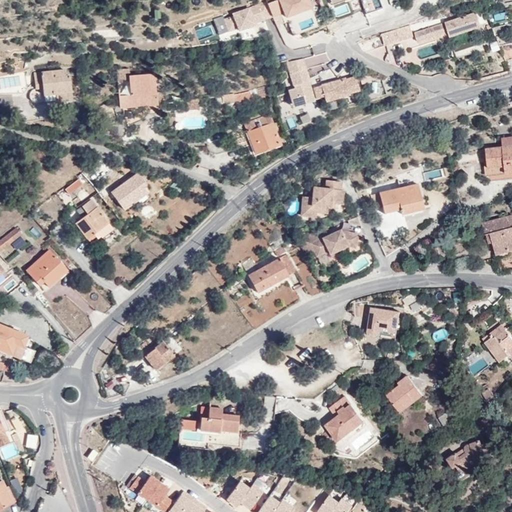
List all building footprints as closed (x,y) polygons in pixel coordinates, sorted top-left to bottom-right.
[(283,22),(276,0),(269,0),(266,1),(273,25),(283,22)] [(308,0),(277,0),(285,20),(312,10),(308,0)] [(378,0),(360,0),(364,13),(381,9),(378,0)] [(336,17),(350,12),(347,3),(332,8),(336,17)] [(257,6),(222,16),(227,33),(262,23),(257,6)] [(477,14),(415,33),(418,43),(449,33),(450,37),(481,28),(477,14)] [(199,41),(217,34),(213,23),(194,30),(199,41)] [(406,41),(403,34),(402,35),(400,30),(382,36),(386,47),(406,41)] [(414,39),(412,32),(403,34),(406,41),(414,39)] [(511,46),(501,49),(506,61),(511,59),(511,46)] [(313,102),(308,82),(304,83),(301,72),(305,71),(301,61),(286,65),(294,92),(287,94),(289,101),(296,99),(298,106),(313,102)] [(156,93),(154,77),(161,77),(160,71),(153,72),(154,75),(130,77),(130,70),(117,71),(118,82),(130,81),(130,87),(119,88),(120,107),(123,107),(124,112),(130,126),(142,120),(136,106),(158,104),(157,93),(156,93)] [(34,74),(35,83),(42,82),(43,88),(36,90),(32,90),(29,94),(30,98),(32,102),(36,104),(72,99),(70,76),(65,76),(64,71),(34,74)] [(348,95),(358,92),(354,79),(344,82),(344,81),(335,83),(336,86),(330,87),(329,85),(320,88),(324,103),(348,96),(348,95)] [(268,87),(256,89),(258,97),(269,96),(268,87)] [(243,91),(243,92),(244,100),(258,97),(256,89),(243,91)] [(243,92),(232,94),(233,102),(244,100),(243,92)] [(233,102),(232,94),(216,96),(217,104),(233,102)] [(298,106),(296,99),(289,101),(291,108),(298,106)] [(188,112),(201,110),(200,100),(187,102),(188,112)] [(261,128),(250,131),(248,133),(252,144),(250,145),(254,154),(279,144),(268,116),(258,119),(261,128)] [(247,124),(250,131),(261,128),(258,119),(247,124)] [(488,150),(490,169),(511,166),(511,171),(511,137),(503,139),(504,148),(488,150)] [(226,153),(222,141),(207,147),(209,153),(217,156),(226,153)] [(511,171),(511,166),(490,169),(491,176),(511,173),(511,171)] [(424,172),(425,178),(442,175),(441,169),(424,172)] [(135,201),(147,193),(142,187),(146,185),(138,174),(112,193),(124,209),(135,201)] [(305,177),(294,184),(299,191),(309,183),(305,177)] [(79,179),(65,189),(69,194),(82,184),(79,179)] [(312,197),(306,197),(306,209),(316,209),(315,211),(316,212),(327,212),(328,207),(333,207),(333,203),(342,204),(343,189),(340,189),(341,181),(325,180),(325,188),(312,187),(312,197)] [(401,212),(424,207),(418,184),(380,193),(384,213),(401,210),(401,212)] [(149,197),(147,193),(135,201),(138,205),(149,197)] [(306,209),(306,197),(302,197),(301,215),(316,217),(316,212),(315,211),(316,209),(306,209)] [(97,231),(109,222),(92,200),(77,211),(83,218),(76,223),(88,239),(97,231)] [(487,235),(488,235),(492,233),(494,243),(497,254),(511,250),(511,215),(484,224),(487,235)] [(113,227),(109,222),(97,231),(101,236),(113,227)] [(314,244),(332,235),(328,226),(310,235),(314,244)] [(0,250),(21,234),(16,228),(0,240),(0,250)] [(356,248),(359,234),(341,231),(314,244),(310,235),(299,240),(308,259),(316,255),(318,258),(329,252),(330,256),(349,247),(356,248)] [(278,256),(286,252),(282,246),(275,250),(278,256)] [(54,275),(64,266),(50,250),(27,270),(44,290),(57,279),(54,275)] [(511,254),(511,250),(497,254),(499,259),(511,256),(511,254)] [(287,254),(251,274),(253,279),(251,281),(256,291),(271,283),(272,284),(297,271),(287,254)] [(67,270),(64,266),(54,275),(57,279),(67,270)] [(397,333),(401,312),(371,308),(368,332),(372,337),(374,338),(378,338),(381,334),(382,331),(397,333)] [(0,324),(0,350),(30,362),(35,351),(24,347),(28,336),(0,324)] [(497,337),(507,330),(503,325),(490,334),(493,338),(495,336),(497,337)] [(436,343),(448,337),(444,328),(432,333),(436,343)] [(508,352),(511,348),(511,336),(507,330),(497,337),(495,336),(493,338),(486,343),(501,363),(510,356),(508,352)] [(156,371),(174,356),(163,342),(145,357),(156,371)] [(281,363),(288,373),(298,367),(291,356),(281,363)] [(411,396),(420,390),(409,376),(399,383),(401,386),(388,396),(401,413),(416,402),(411,396)] [(424,396),(420,390),(411,396),(416,402),(424,396)] [(337,430),(344,438),(365,422),(346,397),(335,405),(342,415),(338,418),(327,426),(333,433),(337,430)] [(211,405),(210,416),(203,415),(201,429),(222,431),(223,428),(239,429),(240,413),(224,412),(220,411),(220,406),(211,405)] [(342,415),(335,405),(331,408),(338,418),(342,415)] [(0,410),(0,422),(4,432),(9,430),(1,410),(0,410)] [(446,425),(456,418),(450,411),(441,418),(446,425)] [(0,445),(8,442),(4,432),(0,422),(0,445)] [(339,442),(344,438),(337,430),(333,433),(339,442)] [(26,435),(25,448),(36,448),(37,435),(26,435)] [(495,454),(490,441),(482,445),(480,440),(466,446),(466,448),(448,459),(454,468),(457,467),(461,472),(477,461),(495,454)] [(161,511),(165,511),(172,501),(165,496),(169,489),(149,475),(145,481),(134,474),(125,487),(161,511)] [(13,503),(6,488),(2,480),(0,480),(0,507),(2,506),(3,508),(4,507),(13,503)] [(9,487),(6,488),(13,503),(16,501),(9,487)]
